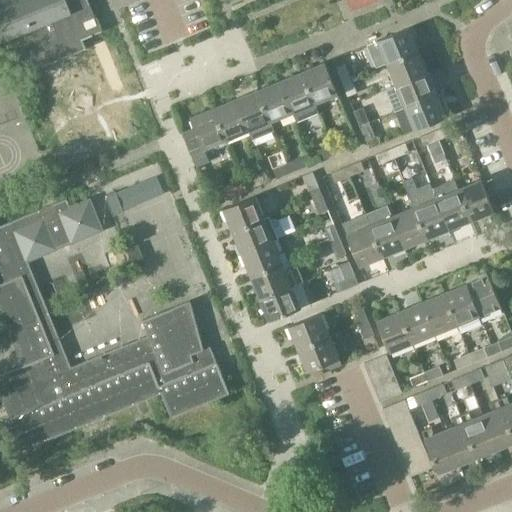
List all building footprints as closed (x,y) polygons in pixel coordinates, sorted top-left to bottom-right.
[(21,76),(40,68),(86,49),(82,39),(101,32),(87,0),(0,0),(0,48),(8,45),(21,76)] [(378,41),(387,63),(419,51),(410,29),(410,28),(410,27),(377,41),(378,42),(378,41)] [(428,73),(419,51),(387,63),(396,85),(428,73)] [(324,63),(302,72),(315,104),(337,95),(338,95),(325,62),(324,63)] [(335,68),(341,82),(351,78),(345,64),(335,68)] [(293,113),(315,104),(302,72),(280,81),(293,113)] [(396,85),(405,107),(437,95),(428,73),(396,85)] [(351,78),(341,82),(347,96),(356,92),(351,78)] [(280,81),(258,90),(271,122),(293,113),(280,81)] [(274,131),(271,122),(258,90),(235,99),(248,131),(252,140),(274,131)] [(414,131),(447,117),(446,116),(446,117),(437,95),(405,107),(414,129),(414,130),(414,131)] [(235,99),(213,109),(226,140),(248,131),(235,99)] [(353,112),(359,126),(369,122),(363,108),(353,112)] [(196,166),(197,166),(209,161),(204,149),(226,140),(213,109),(191,117),(190,117),(195,129),(183,134),(196,166)] [(375,138),(369,122),(359,126),(365,142),(375,138)] [(450,125),(435,131),(439,140),(453,134),(450,125)] [(423,147),(439,140),(435,131),(420,138),(423,147)] [(346,139),(332,145),(336,154),(350,149),(346,139)] [(405,144),(391,150),(394,159),(409,153),(405,144)] [(336,154),(332,145),(317,151),(320,161),(336,154)] [(379,165),(394,159),(391,150),(375,156),(379,165)] [(303,157),(288,163),(291,172),(307,166),(303,157)] [(361,162),(346,168),(350,177),(364,171),(361,162)] [(291,172),(288,163),(273,169),(276,178),(291,172)] [(350,177),(346,168),(331,174),(335,183),(350,177)] [(258,175),(243,181),(247,190),(262,184),(258,175)] [(157,176),(116,193),(115,192),(105,196),(113,216),(123,212),(123,211),(164,194),(157,176)] [(306,183),(313,199),(322,195),(315,179),(306,183)] [(481,179),(459,188),(472,221),(494,212),(481,179)] [(221,190),(225,199),(247,190),(243,181),(221,190)] [(436,198),(449,230),(472,221),(459,188),(436,198)] [(328,210),(322,195),(313,199),(319,214),(328,210)] [(224,210),(233,231),(264,218),(256,197),(256,196),(223,209),(224,210)] [(67,198),(0,225),(0,309),(23,366),(0,375),(0,395),(4,404),(7,403),(13,417),(5,420),(18,452),(47,440),(161,392),(171,417),(229,393),(217,362),(216,362),(213,353),(202,357),(200,351),(203,350),(190,301),(142,320),(149,336),(71,368),(27,260),(56,248),(54,243),(69,237),(72,242),(101,230),(89,200),(70,208),(67,198)] [(436,198),(414,207),(427,239),(449,230),(436,198)] [(405,248),(427,239),(414,207),(391,216),(405,248)] [(269,216),(264,218),(233,231),(242,253),(284,236),(278,221),(274,219),(270,221),(269,216)] [(391,216),(369,225),(382,258),(405,248),(391,216)] [(340,240),(334,224),(325,228),(331,243),(340,240)] [(347,234),(360,267),(382,258),(369,225),(347,234)] [(285,236),(284,236),(242,253),(251,276),(283,263),(274,241),(285,236)] [(346,254),(340,240),(331,243),(337,257),(346,254)] [(137,245),(126,250),(133,266),(144,262),(137,245)] [(345,279),(355,276),(349,261),(339,264),(345,279)] [(283,263),(251,276),(260,298),(303,280),(297,266),(286,271),(283,263)] [(486,272),(477,276),(479,279),(476,280),(467,283),(480,315),(500,307),(501,307),(488,274),(487,275),(486,272)] [(303,281),(303,280),(260,298),(269,320),(269,321),(301,308),(301,307),(292,286),(303,281)] [(466,284),(444,293),(457,325),(479,316),(480,316),(480,315),(467,283),(466,284)] [(434,334),(457,325),(444,293),(421,302),(434,334)] [(421,302),(399,311),(412,343),(434,334),(421,302)] [(352,308),(358,324),(368,320),(361,305),(352,308)] [(378,320),(377,320),(390,353),(391,352),(412,343),(399,311),(378,320)] [(289,327),(298,349),(330,335),(321,314),(321,313),(288,326),(289,327)] [(374,334),(368,320),(358,324),(364,338),(374,334)] [(323,372),(342,364),(341,363),(330,335),(298,349),(307,371),(307,372),(321,366),(323,372)] [(511,335),(498,342),(491,344),(495,354),(502,351),(511,346),(511,335)] [(491,344),(468,353),(472,363),(495,354),(491,344)] [(454,359),(458,369),(472,363),(468,353),(454,359)] [(364,363),(369,375),(391,367),(386,354),(364,363)] [(511,355),(503,359),(508,369),(511,367),(511,355)] [(508,369),(503,359),(489,365),(493,375),(508,369)] [(439,366),(424,372),(428,381),(443,375),(439,366)] [(396,379),(391,367),(369,375),(374,388),(396,379)] [(481,368),(466,374),(470,384),(485,378),(481,368)] [(413,387),(428,381),(424,372),(410,378),(413,387)] [(470,384),(466,374),(451,380),(455,390),(470,384)] [(374,388),(379,401),(402,392),(396,379),(374,388)] [(443,384),(428,390),(432,400),(447,394),(443,384)] [(418,406),(432,400),(428,390),(413,396),(418,406)] [(511,402),(511,403),(507,396),(498,399),(511,433),(511,402)] [(409,411),(405,399),(383,408),(387,420),(409,411)] [(492,411),(482,415),(497,452),(505,449),(504,446),(511,442),(511,433),(498,399),(489,403),(492,411)] [(414,422),(409,411),(387,420),(392,431),(414,422)] [(490,455),(497,452),(482,415),(473,419),(470,411),(460,415),(477,456),(489,452),(490,455)] [(454,426),(445,430),(460,467),(467,464),(466,461),(477,456),(460,415),(451,419),(454,426)] [(419,433),(414,422),(392,431),(396,443),(419,433)] [(453,470),(460,467),(445,430),(435,434),(432,426),(422,431),(439,472),(440,472),(440,471),(451,467),(453,470)] [(423,445),(419,433),(396,443),(401,454),(423,445)] [(428,456),(423,445),(401,454),(406,465),(428,456)] [(433,468),(428,456),(406,465),(410,477),(433,468)] [(332,463),(322,459),(320,458),(320,457),(319,457),(314,470),(313,470),(312,471),(324,476),(324,477),(325,478),(331,464),(332,465),(332,463)]
